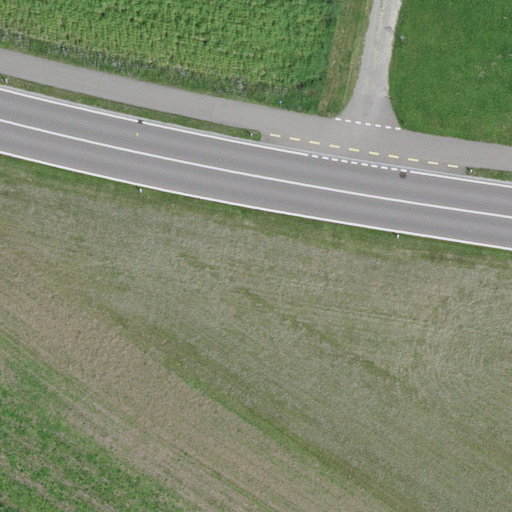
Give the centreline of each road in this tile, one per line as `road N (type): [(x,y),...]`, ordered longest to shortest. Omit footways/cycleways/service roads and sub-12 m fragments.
road 1 (primary): [(511,217),(211,167),(0,119)]
road 2 (track): [(388,0),(359,194)]
